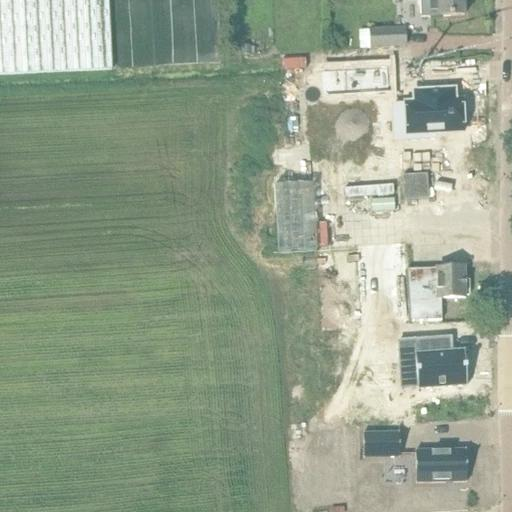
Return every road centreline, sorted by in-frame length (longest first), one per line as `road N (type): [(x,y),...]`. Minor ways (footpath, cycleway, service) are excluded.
road 1 (unclassified): [(508,381),(511,42)]
road 2 (unclassified): [(511,511),(508,381)]
